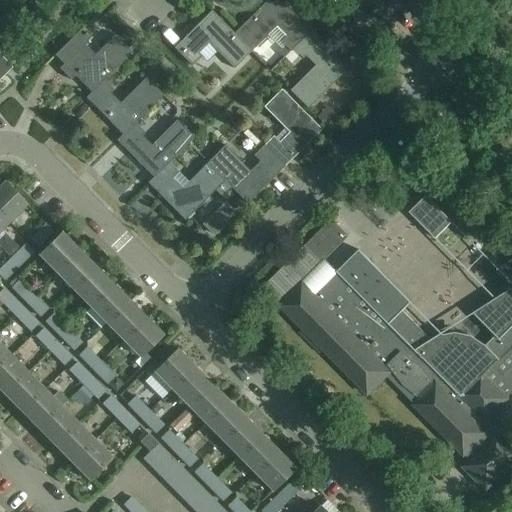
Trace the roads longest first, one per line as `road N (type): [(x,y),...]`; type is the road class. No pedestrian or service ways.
road 1 (residential): [(191,313),(445,58)]
road 2 (residential): [(389,511),(191,313)]
road 3 (residential): [(191,313),(31,151),(0,146)]
